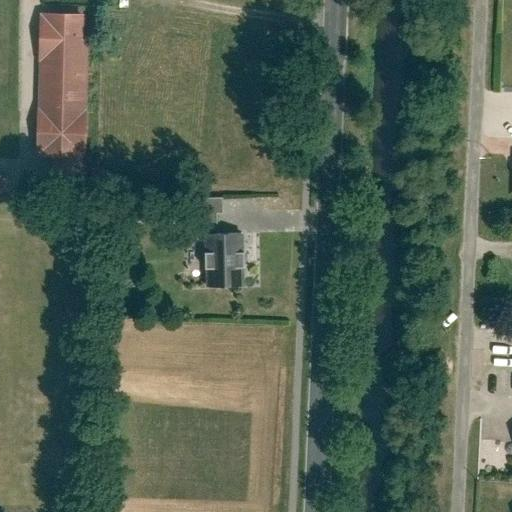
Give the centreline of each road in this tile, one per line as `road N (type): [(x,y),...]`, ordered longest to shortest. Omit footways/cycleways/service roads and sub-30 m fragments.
road 1 (unclassified): [(457,511),(480,0)]
road 2 (tertiary): [(314,511),(334,0)]
